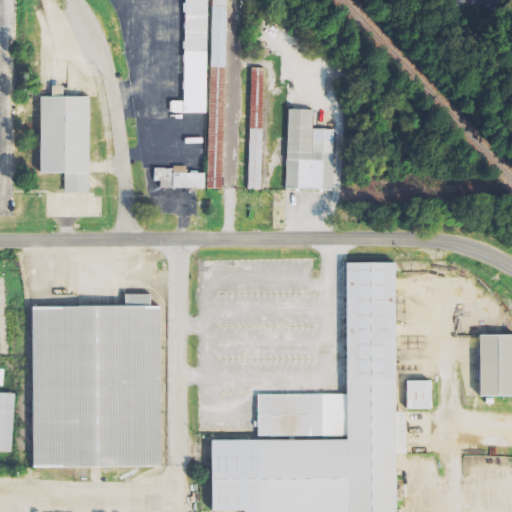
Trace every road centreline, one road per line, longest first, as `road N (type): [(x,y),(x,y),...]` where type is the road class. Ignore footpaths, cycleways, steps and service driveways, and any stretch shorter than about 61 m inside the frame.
road 1 (tertiary): [(0,240),(400,238),(470,248),(511,265)]
road 2 (residential): [(127,239),(111,75),(75,0)]
